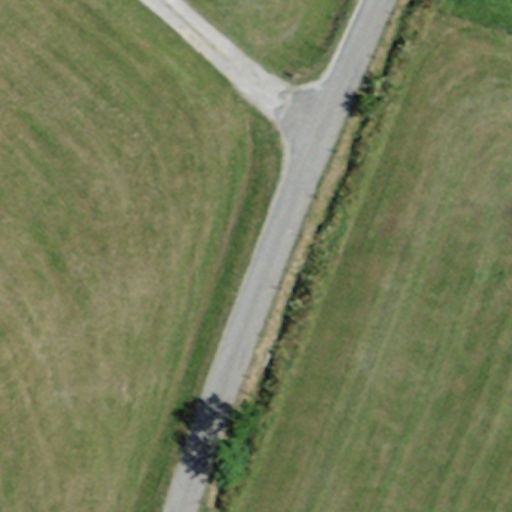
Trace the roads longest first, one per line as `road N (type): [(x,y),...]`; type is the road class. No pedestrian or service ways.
road 1 (unclassified): [(185,511),(321,136),(385,0)]
road 2 (track): [(166,0),(321,136)]
